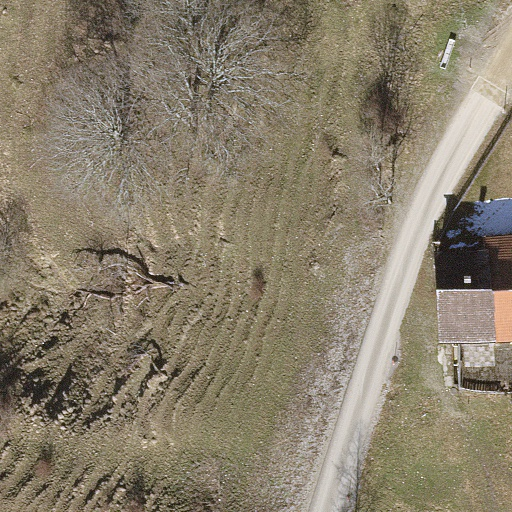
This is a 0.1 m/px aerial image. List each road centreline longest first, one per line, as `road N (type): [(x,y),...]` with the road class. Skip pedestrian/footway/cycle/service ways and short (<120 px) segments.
road 1 (track): [(511,68),(390,289)]
road 2 (track): [(390,289),(320,511)]
